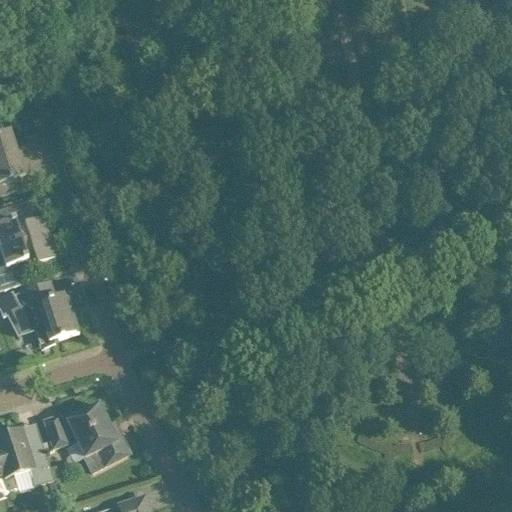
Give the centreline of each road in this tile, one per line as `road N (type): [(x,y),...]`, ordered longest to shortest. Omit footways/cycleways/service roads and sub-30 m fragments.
road 1 (track): [(338,0),(390,285)]
road 2 (residential): [(119,355),(38,111)]
road 3 (residential): [(194,511),(119,355)]
road 4 (residential): [(119,355),(0,394)]
